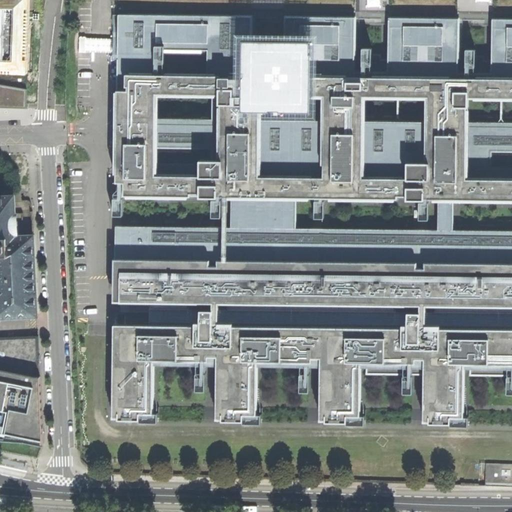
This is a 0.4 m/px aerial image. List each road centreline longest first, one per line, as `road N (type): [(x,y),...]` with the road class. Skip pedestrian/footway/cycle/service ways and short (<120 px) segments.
road 1 (secondary): [(511,507),(64,493)]
road 2 (residential): [(0,135),(46,134),(51,149),(64,493)]
